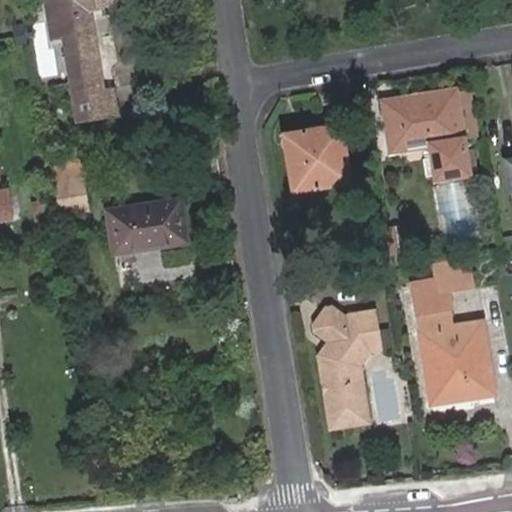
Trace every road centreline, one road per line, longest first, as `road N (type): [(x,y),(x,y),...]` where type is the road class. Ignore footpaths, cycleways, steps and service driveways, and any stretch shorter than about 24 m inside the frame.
road 1 (residential): [(236,86),(298,511)]
road 2 (residential): [(511,37),(236,86)]
